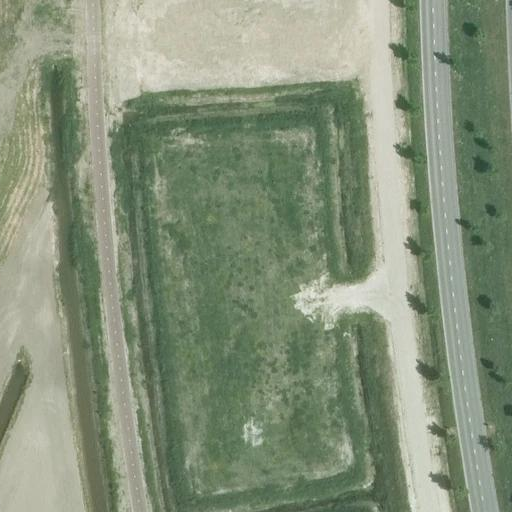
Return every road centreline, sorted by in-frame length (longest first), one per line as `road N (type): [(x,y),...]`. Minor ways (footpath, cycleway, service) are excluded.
road 1 (primary): [(432,0),(451,296),(482,511)]
road 2 (unclassified): [(378,0),(402,341),(428,511)]
